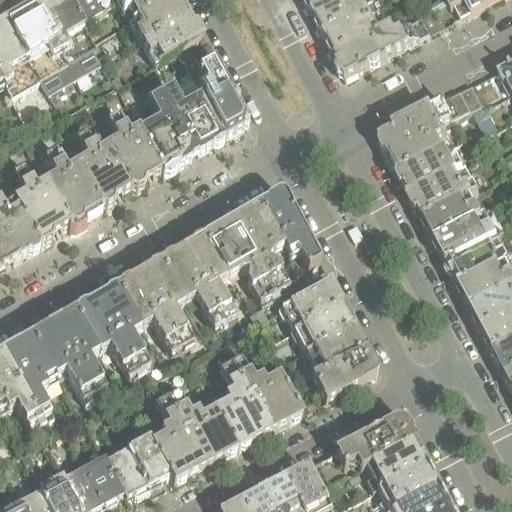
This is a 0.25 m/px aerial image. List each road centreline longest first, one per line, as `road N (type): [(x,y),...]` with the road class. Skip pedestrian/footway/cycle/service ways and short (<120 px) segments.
road 1 (residential): [(0,325),(287,157)]
road 2 (residential): [(287,157),(412,389)]
road 3 (residential): [(459,361),(338,129)]
road 4 (residential): [(412,389),(189,511)]
road 5 (residential): [(338,129),(511,39)]
road 6 (residential): [(198,0),(287,157)]
road 7 (residential): [(338,129),(270,0)]
road 8 (residential): [(412,389),(476,511)]
